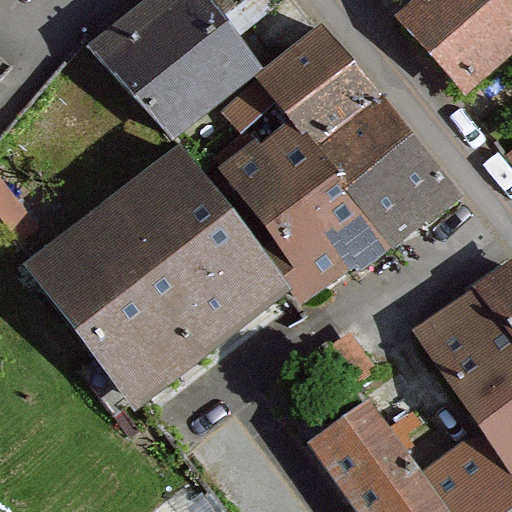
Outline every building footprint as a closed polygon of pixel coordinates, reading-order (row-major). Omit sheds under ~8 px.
[(238,39),(222,19),(208,0),(187,0),(107,64),(138,98),(145,105),(175,136),(260,69),(238,39)] [(208,0),(222,19),(245,0),(208,0)] [(245,0),(222,19),(238,39),(275,11),(267,0),(245,0)] [(511,0),(431,0),(411,18),(467,83),(511,42),(511,0)] [(280,105),(302,130),(321,153),(356,127),(386,105),(367,83),(359,72),(337,46),(333,42),(327,34),(294,60),(265,83),(266,87),(280,105)] [(250,130),(280,105),(266,87),(233,114),(247,132),(250,130)] [(411,135),(386,105),(356,127),(390,170),(421,208),(433,223),(462,198),(447,180),(416,142),(411,135)] [(356,127),(321,153),(356,198),(386,237),(421,208),(390,170),(356,127)] [(250,130),(247,132),(199,173),(213,191),(232,176),(265,148),(250,130)] [(302,130),(269,155),(287,178),(324,227),(352,261),(357,267),(389,241),(386,237),(356,198),(321,153),(302,130)] [(287,178),(269,155),(265,148),(232,176),(271,230),(255,244),(279,275),(290,290),(297,301),(352,261),(324,227),(287,178)] [(213,191),(199,173),(191,162),(121,216),(70,254),(44,275),(88,332),(97,344),(132,392),(212,330),(279,275),(255,244),(238,222),(213,191)] [(511,267),(462,302),(472,315),(497,298),(494,293),(511,279),(511,267)] [(212,330),(132,392),(143,406),(290,290),(279,275),(212,330)] [(511,279),(494,293),(497,298),(472,315),(511,368),(511,279)] [(472,315),(462,302),(421,330),(432,344),(472,315)] [(493,423),(511,409),(511,368),(472,315),(432,344),(454,378),(488,427),(493,423)] [(351,374),(372,354),(357,332),(333,347),(342,360),(351,374)] [(372,354),(351,374),(360,385),(381,370),(372,354)] [(511,409),(493,423),(500,434),(431,483),(452,511),(503,511),(511,505),(511,409)] [(452,511),(431,483),(388,424),(380,412),(326,447),(374,510),(372,511),(452,511)]
